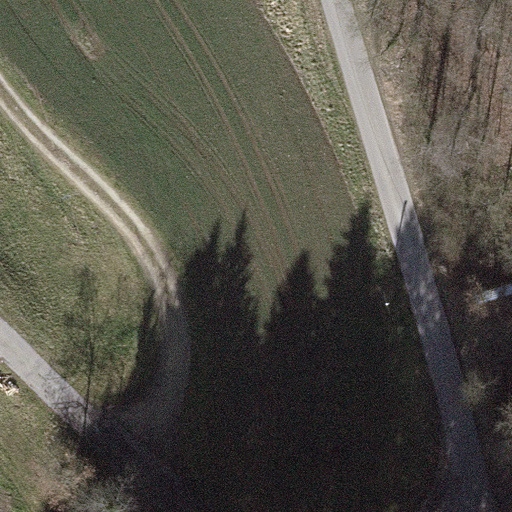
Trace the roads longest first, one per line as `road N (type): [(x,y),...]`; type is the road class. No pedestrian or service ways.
road 1 (unclassified): [(334,0),(425,303),(463,482)]
road 2 (track): [(0,101),(127,238),(150,288),(145,376),(113,435)]
road 3 (unclassified): [(205,511),(0,339)]
